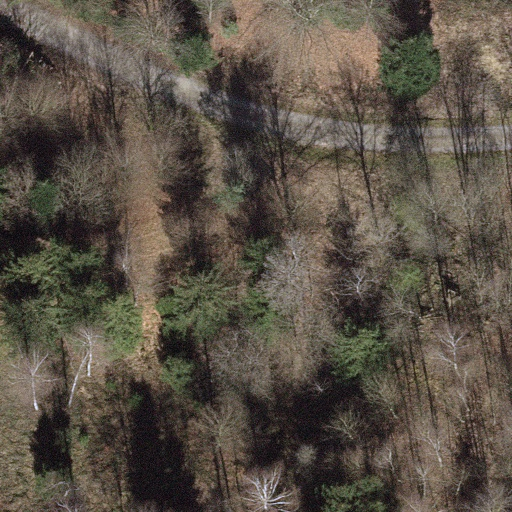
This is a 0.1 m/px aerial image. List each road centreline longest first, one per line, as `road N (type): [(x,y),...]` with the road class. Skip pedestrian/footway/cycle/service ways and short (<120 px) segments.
road 1 (track): [(0,7),(192,99),(325,134)]
road 2 (track): [(0,248),(172,211),(270,171),(325,134)]
road 3 (track): [(325,134),(511,139)]
